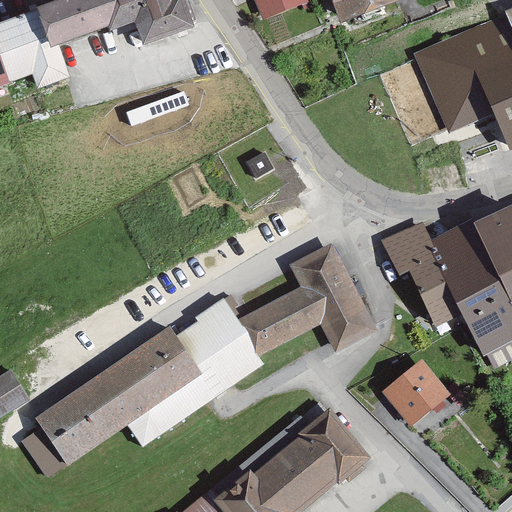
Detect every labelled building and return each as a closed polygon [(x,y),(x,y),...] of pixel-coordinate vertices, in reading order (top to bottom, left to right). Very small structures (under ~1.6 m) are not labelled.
[(59,0),(38,8),(52,47),(59,45),(109,27),(110,31),(135,23),(162,13),(170,0),(59,0)] [(144,45),(195,28),(185,0),(170,0),(162,13),(135,23),(144,45)] [(254,0),(264,21),(309,2),(308,0),(254,0)] [(332,0),(340,21),(397,0),(332,0)] [(38,8),(0,22),(0,51),(11,82),(32,75),(38,90),(71,77),(59,45),(52,47),(38,8)] [(511,32),(506,18),(415,57),(448,134),(492,115),(510,156),(511,154),(511,32)] [(0,86),(11,82),(0,51),(0,86)] [(262,147),(243,161),(260,186),(280,172),(262,147)] [(285,171),(301,194),(319,182),(302,159),(285,171)] [(511,219),(477,234),(511,309),(511,219)] [(428,226),(388,246),(410,291),(419,287),(440,330),(467,315),(437,244),(428,226)] [(474,227),(437,244),(467,315),(483,356),(511,342),(511,309),(477,234),(474,227)] [(247,321),(272,359),(329,329),(344,352),(381,332),(335,244),(301,266),(313,290),(247,321)] [(211,375),(134,431),(148,449),(277,367),(272,359),(247,321),(234,300),(181,334),(211,375)] [(178,329),(40,423),(45,432),(70,469),(72,472),(211,375),(181,334),(178,329)] [(431,363),(391,399),(421,434),(462,397),(431,363)] [(15,375),(0,385),(0,426),(34,404),(15,375)] [(325,401),(215,496),(228,511),(300,511),(350,469),(358,477),(377,461),(325,401)] [(45,432),(26,445),(50,482),(70,469),(45,432)] [(228,511),(215,496),(197,511),(228,511)]
